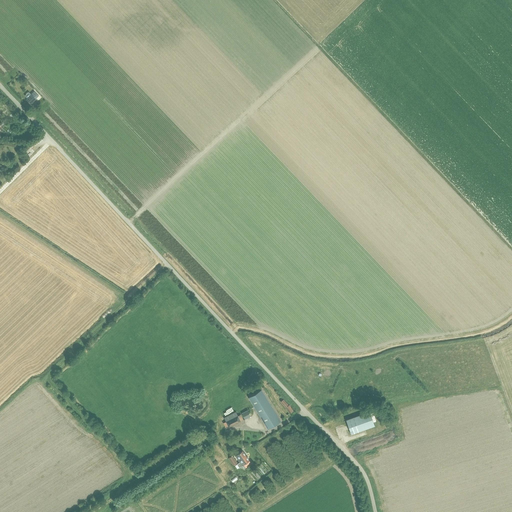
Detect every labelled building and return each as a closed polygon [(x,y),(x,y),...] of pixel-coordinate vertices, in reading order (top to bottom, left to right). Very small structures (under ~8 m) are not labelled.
[(32,94),(27,100),(31,104),(32,102),(33,104),(35,102),(34,100),(36,99),(39,96),(34,91),(32,94)] [(268,429),(281,421),(261,390),(249,398),(268,429)] [(290,413),(293,411),(289,405),(288,405),(283,400),(281,402),(286,407),(290,413)] [(245,419),(251,416),(248,410),(242,413),(245,419)] [(346,420),(351,434),(375,426),(370,411),(346,420)] [(226,428),(243,420),(240,415),(238,416),(236,412),(224,418),(226,421),(223,423),(226,428)] [(247,467),(251,464),(242,451),(235,456),(240,462),(237,464),(239,468),(245,464),(247,467)] [(234,465),(237,463),(233,456),(229,458),(234,465)]
